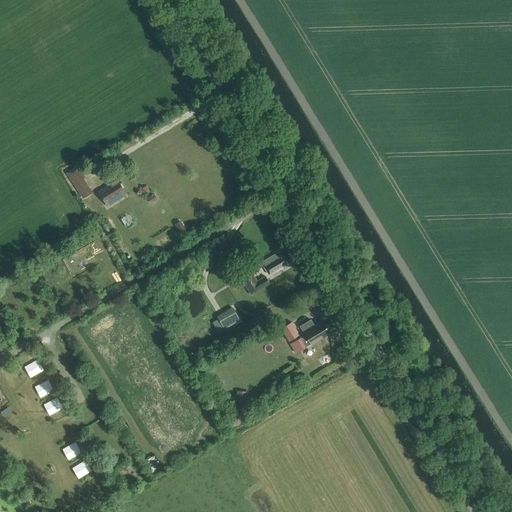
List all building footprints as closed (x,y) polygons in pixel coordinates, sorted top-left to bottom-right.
[(75,167),(66,173),(82,198),(91,192),(82,178),(84,177),(79,169),(77,171),(75,167)] [(108,207),(127,194),(123,189),(124,187),(121,183),(119,183),(116,178),(109,182),(110,184),(102,189),(103,191),(99,193),(108,207)] [(154,194),(147,198),(150,204),(157,200),(154,194)] [(186,230),(180,220),(174,224),(180,233),(186,230)] [(269,275),(286,264),(279,252),(262,263),(269,275)] [(265,276),(256,282),(251,276),(242,281),(251,295),(269,283),(265,276)] [(235,308),(217,319),(223,330),(242,318),(235,308)] [(328,334),(321,322),(313,327),(309,321),(299,328),(305,338),(300,341),(300,339),(291,345),(295,353),(305,348),(309,345),(310,346),(328,334)] [(289,341),(300,334),(292,322),(281,329),(289,341)] [(8,369),(2,373),(8,383),(14,379),(8,369)] [(271,378),(276,387),(288,381),(283,371),(271,378)] [(247,405),(248,392),(236,391),(236,404),(247,405)]
